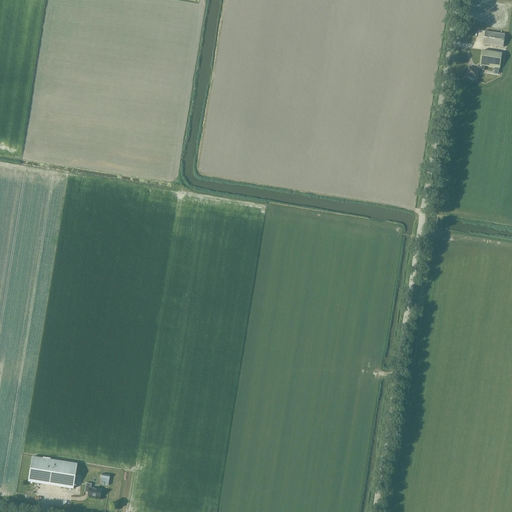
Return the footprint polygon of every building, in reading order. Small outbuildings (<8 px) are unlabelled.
[(503,48),(505,34),(485,31),(483,45),(503,48)] [(502,54),(482,50),(480,65),(478,65),(477,69),(468,68),(467,77),(478,79),(479,70),(484,70),(484,69),(485,67),(500,69),(502,54)] [(28,482),(38,483),(73,489),(77,464),(32,457),(28,482)] [(102,474),(101,482),(105,482),(104,485),(108,485),(110,475),(102,474)] [(89,491),(88,496),(100,498),(101,489),(91,488),(91,484),(86,483),(85,490),(89,491)]
